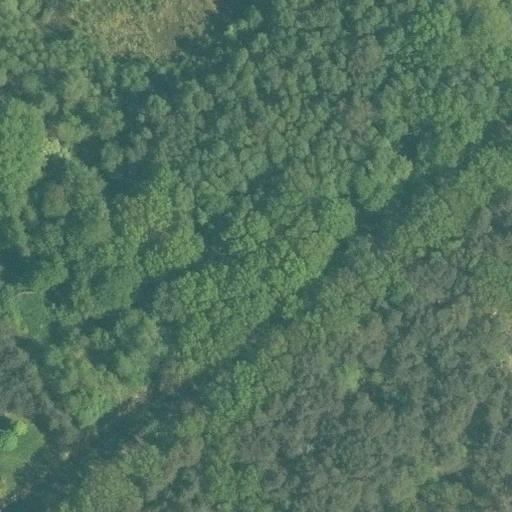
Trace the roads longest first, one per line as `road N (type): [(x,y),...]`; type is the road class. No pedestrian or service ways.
road 1 (track): [(36,511),(511,123)]
road 2 (track): [(502,149),(402,0)]
road 3 (track): [(377,233),(394,252),(489,310),(511,342)]
